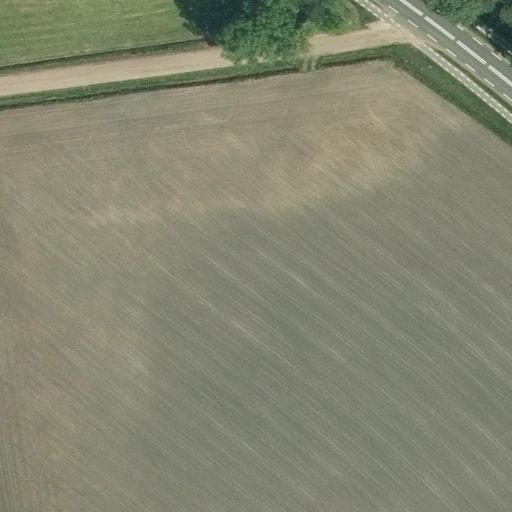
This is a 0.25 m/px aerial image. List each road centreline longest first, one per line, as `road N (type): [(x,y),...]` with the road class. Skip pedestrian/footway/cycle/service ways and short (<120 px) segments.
road 1 (track): [(0,94),(288,57),(431,23)]
road 2 (secondary): [(511,86),(398,0)]
